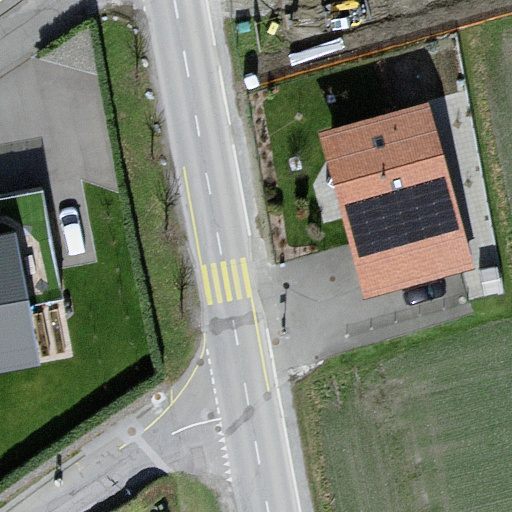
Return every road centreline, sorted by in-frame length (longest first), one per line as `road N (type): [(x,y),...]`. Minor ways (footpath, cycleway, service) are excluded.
road 1 (tertiary): [(176,0),(250,405)]
road 2 (residential): [(250,405),(168,434),(52,511)]
